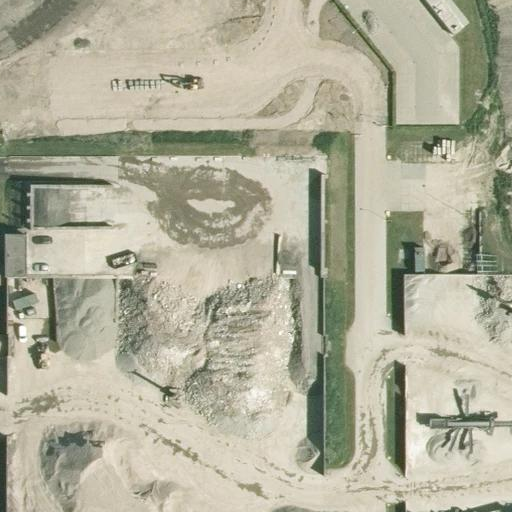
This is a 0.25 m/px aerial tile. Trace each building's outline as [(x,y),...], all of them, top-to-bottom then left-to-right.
[(147,83),(143,60),(134,62),(137,84),(147,83)] [(123,84),(132,83),(131,63),(122,63),(123,84)] [(104,197),(104,178),(54,178),(54,196),(89,196),(89,197),(104,197)] [(3,266),(3,278),(23,278),(23,236),(3,235),(3,266)] [(75,252),(75,271),(109,271),(109,262),(98,262),(99,252),(75,252)]
